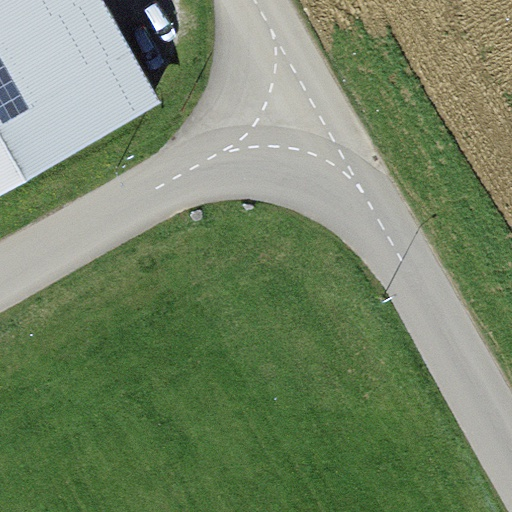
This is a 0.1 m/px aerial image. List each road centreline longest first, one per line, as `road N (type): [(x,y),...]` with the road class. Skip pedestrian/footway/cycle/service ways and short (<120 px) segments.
road 1 (unclassified): [(511,448),(313,94)]
road 2 (residential): [(313,94),(0,274)]
